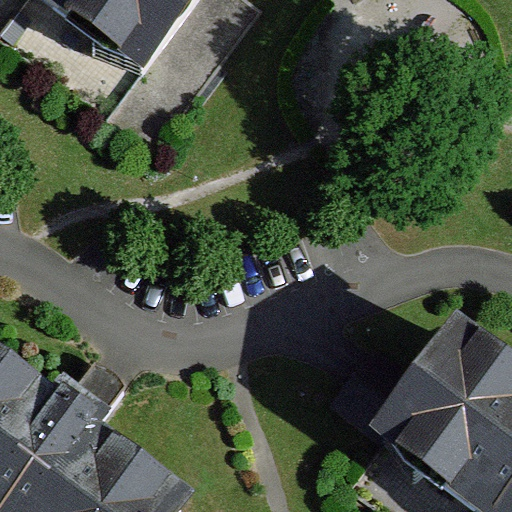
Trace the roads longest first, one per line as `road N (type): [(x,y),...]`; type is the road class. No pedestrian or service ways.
road 1 (residential): [(0,257),(38,267),(130,335),(189,354),(319,316)]
road 2 (residential): [(319,316),(421,277),(460,269),(511,276)]
